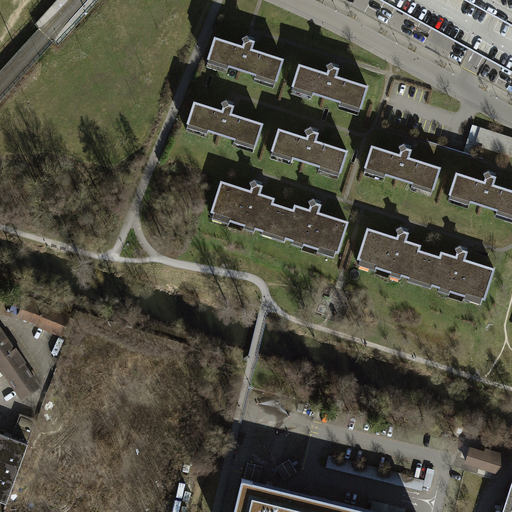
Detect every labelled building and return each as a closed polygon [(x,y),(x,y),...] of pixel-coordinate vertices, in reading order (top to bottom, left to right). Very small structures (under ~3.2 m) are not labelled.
[(511,0),(376,0),(511,73),(511,0)] [(243,45),(215,36),(208,59),(276,80),(283,57),(252,47),(254,39),(249,38),(247,34),(242,37),(245,41),(243,45)] [(329,71),(300,62),(293,86),(362,107),(368,84),(337,75),(340,66),(335,65),(333,60),(327,62),(330,68),(329,71)] [(225,109),(196,100),(189,123),(255,143),(262,121),(232,111),(234,103),(229,102),(227,97),(221,100),(225,109)] [(307,137),(280,128),(273,151),(339,172),(346,150),(316,140),(318,132),(314,130),(311,125),(305,128),(308,133),(307,137)] [(511,137),(482,129),(477,146),(511,156),(511,137)] [(401,153),(373,145),(366,169),(434,190),(442,166),(410,156),(413,149),(407,147),(405,142),(400,145),(402,150),(401,153)] [(486,181),(459,172),(451,195),(511,213),(511,189),(494,184),(497,175),(492,174),(490,169),(484,172),(487,177),(486,181)] [(254,191),(221,180),(211,212),(275,232),(283,205),(273,202),(275,197),(262,193),(264,185),(259,184),(256,178),(250,181),(254,191)] [(275,232),(338,252),(348,221),(319,212),(322,204),(317,203),(314,197),(309,201),(311,209),(295,204),(293,209),(283,205),(275,232)] [(401,238),(369,229),(359,260),(423,281),(431,254),(420,250),(421,244),(407,240),(410,232),(405,230),(403,225),(396,228),(401,238)] [(486,300),(496,267),(467,257),(470,251),(464,249),(462,243),(455,246),(460,256),(443,251),(441,257),(431,254),(423,281),(486,300)] [(36,323),(36,324),(62,335),(71,315),(43,303),(42,307),(25,300),(19,315),(36,323)] [(0,328),(0,365),(22,398),(39,387),(0,328)] [(12,436),(0,432),(0,499),(6,502),(37,419),(20,413),(12,436)] [(486,448),(484,453),(470,448),(465,462),(489,469),(503,473),(507,460),(502,458),(503,454),(486,448)] [(330,511),(333,500),(296,491),(242,478),(233,511),(330,511)] [(511,511),(511,480),(502,511),(511,511)] [(381,511),(333,500),(330,511),(381,511)]
